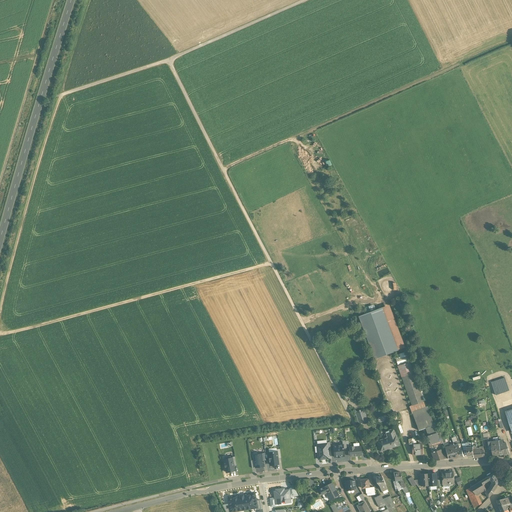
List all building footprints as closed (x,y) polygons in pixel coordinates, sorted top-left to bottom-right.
[(349,221),(359,249),(372,245),(361,217),(349,221)] [(382,308),(358,317),(374,359),(398,351),(382,308)] [(395,354),(398,365),(408,363),(407,357),(408,356),(407,352),(395,354)] [(423,402),(413,374),(406,377),(404,373),(401,375),(412,406),(423,402)] [(491,382),(493,386),(507,382),(505,378),(491,382)] [(507,382),(493,386),(496,395),(506,392),(510,390),(507,382)] [(433,426),(426,407),(412,412),(421,439),(426,438),(431,453),(437,451),(435,446),(443,443),(439,433),(437,433),(435,425),(433,426)] [(364,409),(355,412),(360,425),(366,423),(363,415),(366,414),(364,409)] [(382,440),(377,442),(380,452),(388,449),(388,448),(399,444),(396,435),(395,435),(393,429),(386,431),(386,432),(387,432),(390,439),(382,441),(382,440)] [(421,443),(416,444),(415,439),(412,439),(412,444),(413,456),(422,455),(421,443)] [(499,441),(488,442),(488,446),(492,446),(493,456),(501,455),(499,445),(499,441)] [(504,444),(502,444),(502,443),(502,441),(499,441),(499,445),(501,455),(509,453),(506,443),(504,444)] [(327,444),(317,445),(318,460),(328,459),(328,452),(327,444)] [(459,450),(457,444),(456,445),(454,445),(456,451),(457,458),(463,457),(461,450),(459,450)] [(343,445),(333,446),(334,458),(344,457),(343,450),(343,445)] [(457,458),(454,446),(449,447),(450,451),(453,458),(457,458)] [(354,447),(350,447),(350,456),(361,456),(360,447),(354,448),(354,447)] [(437,451),(431,453),(434,461),(448,459),(446,453),(441,454),(440,450),(437,451)] [(277,452),(268,453),(270,466),(279,465),(278,459),(277,452)] [(264,454),(253,455),(254,461),(255,468),(264,467),(263,461),(265,460),(264,454)] [(232,458),(224,460),(226,473),(234,471),(234,466),(232,458)] [(400,472),(393,473),(395,482),(398,481),(400,484),(402,487),(403,488),(406,486),(401,480),(400,472)] [(452,472),(442,473),(442,484),(449,483),(449,484),(453,484),(452,472)] [(494,473),(488,477),(490,480),(492,483),(495,484),(498,485),(500,482),(494,473)] [(436,474),(428,475),(428,485),(428,486),(436,485),(436,480),(436,474)] [(428,475),(420,476),(420,481),(421,486),(428,485),(428,475)] [(381,476),(376,477),(376,481),(377,481),(377,483),(377,484),(378,484),(381,490),(386,488),(383,481),(381,476)] [(485,492),(487,490),(486,488),(483,484),(490,480),(488,477),(471,488),(475,495),(477,494),(484,490),(485,492)] [(368,479),(361,480),(361,488),(362,489),(365,488),(366,495),(375,495),(374,487),(369,488),(368,479)] [(354,481),(345,481),(346,490),(354,490),(353,486),(355,486),(354,481)] [(395,482),(393,482),(395,490),(402,487),(400,484),(398,481),(395,482)] [(334,487),(332,483),(323,487),(324,488),(325,487),(327,492),(326,492),(330,500),(338,495),(334,488),(334,487)] [(487,490),(485,492),(489,498),(493,493),(495,490),(498,485),(495,484),(492,483),(487,490)] [(289,494),(289,497),(298,496),(294,488),(291,488),(288,490),(288,494),(289,494)] [(471,488),(466,490),(474,508),(481,504),(477,494),(475,495),(471,488)] [(275,498),(275,504),(280,504),(280,501),(285,500),(285,503),(290,503),(289,497),(289,494),(288,494),(288,490),(283,491),(283,489),(275,490),(275,492),(274,492),(275,498)] [(250,495),(232,499),(232,498),(231,497),(229,497),(228,499),(229,504),(230,511),(232,511),(256,508),(257,508),(256,501),(254,494),(253,493),(251,494),(250,495)] [(381,495),(374,498),(378,507),(384,503),(382,499),(381,495)] [(387,497),(382,499),(384,503),(387,509),(391,508),(389,504),(391,504),(387,497)] [(504,500),(497,501),(499,507),(505,505),(506,505),(509,504),(508,499),(506,499),(506,497),(504,498),(504,500)] [(368,510),(364,502),(357,506),(359,511),(370,511),(369,510),(368,510)]
